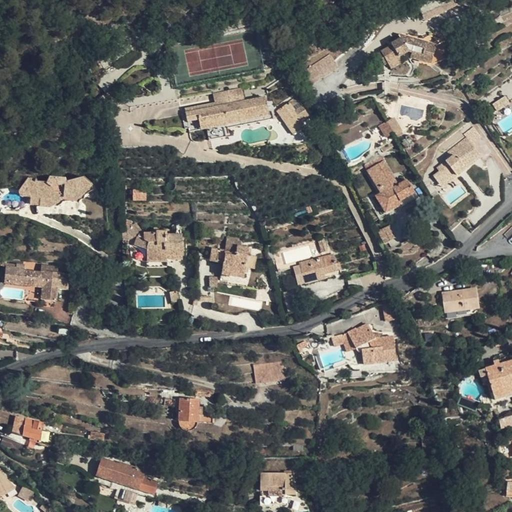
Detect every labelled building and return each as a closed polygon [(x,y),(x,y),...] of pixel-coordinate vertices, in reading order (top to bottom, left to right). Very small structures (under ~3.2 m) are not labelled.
[(457,5),(455,0),(453,0),(431,11),(433,16),(457,5)] [(433,16),(431,11),(423,15),(425,20),(433,16)] [(447,40),(441,29),(419,40),(409,37),(408,40),(403,42),(401,38),(391,44),(392,45),(381,52),(387,63),(398,57),(408,51),(411,52),(410,57),(422,61),(424,55),(433,57),(436,45),(447,40)] [(384,65),(387,63),(381,52),(378,53),(384,65)] [(339,68),(330,54),(301,71),(309,85),(339,68)] [(433,57),(424,55),(422,61),(431,64),(433,57)] [(398,57),(387,63),(390,69),(401,62),(398,57)] [(185,112),(187,121),(198,119),(200,130),(206,129),(208,140),(226,137),(224,125),(239,122),(258,119),(269,117),(265,97),(244,101),(242,87),(213,93),(215,105),(185,112)] [(508,100),(504,92),(490,98),(494,106),(508,100)] [(291,107),(300,101),(297,97),(278,109),(294,135),(304,128),(300,121),(293,111),(291,107)] [(300,121),(309,115),(302,105),(293,111),(300,121)] [(394,117),(387,121),(393,133),(395,136),(401,132),(402,132),(394,117)] [(188,122),(189,130),(199,129),(198,121),(188,122)] [(393,133),(387,121),(379,125),(386,137),(393,133)] [(463,134),(465,137),(439,157),(443,163),(436,168),(438,171),(433,175),(442,187),(480,158),(482,160),(492,152),(472,127),(463,134)] [(397,185),(381,156),(365,164),(368,170),(367,170),(381,193),(387,205),(397,198),(399,201),(400,204),(401,206),(416,197),(406,180),(397,185)] [(92,184),(84,176),(67,180),(66,177),(49,176),(47,181),(37,181),(37,178),(28,177),(22,185),(27,189),(30,196),(40,197),(39,206),(50,206),(60,201),(60,194),(63,194),(63,199),(74,200),(75,191),(79,190),(83,194),(92,184)] [(27,189),(22,185),(20,188),(20,192),(20,193),(20,194),(21,195),(29,196),(30,196),(27,189)] [(387,205),(381,193),(375,196),(385,213),(400,204),(399,201),(397,198),(387,205)] [(315,212),(312,205),(306,207),(308,214),(315,212)] [(125,231),(133,225),(131,221),(127,221),(125,222),(125,231)] [(136,222),(133,225),(125,231),(126,232),(127,239),(142,230),(136,222)] [(396,237),(390,226),(379,231),(384,243),(396,237)] [(158,229),(157,229),(156,229),(154,229),(153,231),(153,232),(144,232),(144,238),(138,235),(134,245),(138,246),(137,259),(138,259),(144,261),(147,262),(166,261),(166,255),(172,255),(172,259),(183,259),(182,255),(183,255),(183,234),(166,235),(166,231),(160,231),(159,230),(158,229)] [(238,239),(227,237),(225,250),(211,248),(209,260),(223,262),(221,271),(230,273),(229,275),(244,278),(245,267),(247,255),(248,248),(237,246),(238,239)] [(327,251),(324,238),(318,239),(322,252),(327,251)] [(337,265),(334,254),(299,263),(302,274),(304,282),(304,284),(317,281),(316,277),(323,275),(338,271),(337,265)] [(256,256),(247,255),(245,267),(254,269),(256,256)] [(16,264),(8,263),(7,266),(6,266),(4,283),(42,287),(40,300),(56,301),(57,289),(65,290),(67,273),(58,272),(58,267),(42,265),(41,272),(24,270),(25,265),(16,264)] [(218,277),(210,277),(210,287),(217,287),(218,277)] [(299,302),(296,290),(283,293),(287,312),(294,311),(292,304),(299,302)] [(479,308),(476,290),(443,294),(445,313),(479,308)] [(179,301),(177,291),(170,292),(172,302),(179,301)] [(386,301),(384,302),(388,319),(400,317),(396,300),(386,301)] [(368,324),(349,334),(355,347),(359,345),(362,350),(364,364),(385,362),(384,359),(397,359),(394,337),(382,338),(376,338),(368,324)] [(355,347),(349,334),(334,339),(335,344),(345,341),(350,350),(354,348),(355,347)] [(355,347),(354,348),(357,355),(358,366),(364,365),(364,364),(362,350),(359,345),(355,347)] [(285,377),(283,361),(253,365),(255,381),(285,377)] [(511,395),(511,361),(480,371),(482,378),(488,376),(495,400),(511,395)] [(199,400),(180,399),(178,421),(197,422),(213,423),(213,414),(198,413),(199,400)] [(25,419),(26,412),(15,409),(13,427),(23,428),(25,419)] [(511,426),(511,415),(500,420),(501,429),(511,426)] [(39,440),(41,431),(43,423),(33,421),(25,419),(23,428),(22,436),(39,440)] [(197,422),(178,421),(179,422),(179,424),(180,426),(181,428),(182,429),(185,430),(187,431),(189,431),(191,430),(193,430),(194,429),(195,428),(196,426),(197,425),(197,424),(197,422)] [(41,431),(39,440),(38,444),(51,446),(53,433),(41,431)] [(104,434),(97,433),(96,440),(103,441),(104,434)] [(436,451),(434,435),(421,437),(422,444),(429,443),(430,452),(436,451)] [(120,464),(102,458),(96,476),(120,483),(114,497),(133,503),(138,489),(153,494),(157,482),(142,478),(145,471),(142,470),(145,463),(137,460),(135,467),(120,462),(120,464)] [(163,471),(152,467),(149,475),(160,479),(163,471)] [(0,492),(4,490),(5,492),(9,490),(14,486),(0,470),(0,492)] [(295,495),(296,470),(290,470),(290,473),(260,473),(260,487),(260,495),(284,495),(285,495),(295,495)] [(34,497),(25,492),(20,499),(30,505),(34,497)] [(284,495),(260,495),(260,505),(285,505),(285,495),(284,495)] [(54,511),(58,506),(51,501),(44,511),(54,511)]
